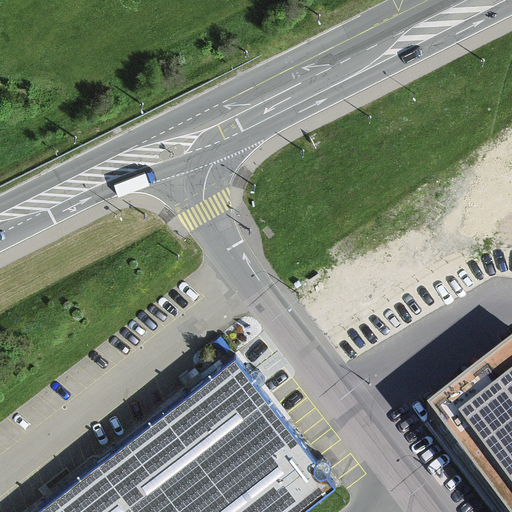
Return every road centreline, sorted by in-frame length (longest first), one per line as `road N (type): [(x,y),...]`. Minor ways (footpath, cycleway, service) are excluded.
road 1 (unclassified): [(199,133),(201,199),(215,232),(431,511)]
road 2 (primary): [(199,133),(467,0)]
road 3 (primary): [(0,222),(199,133)]
